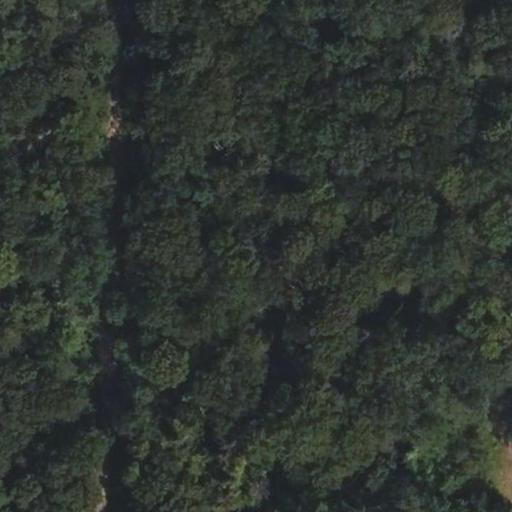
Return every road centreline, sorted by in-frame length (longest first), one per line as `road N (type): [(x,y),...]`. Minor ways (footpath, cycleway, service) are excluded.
road 1 (track): [(110,0),(104,511)]
road 2 (track): [(301,0),(511,458)]
